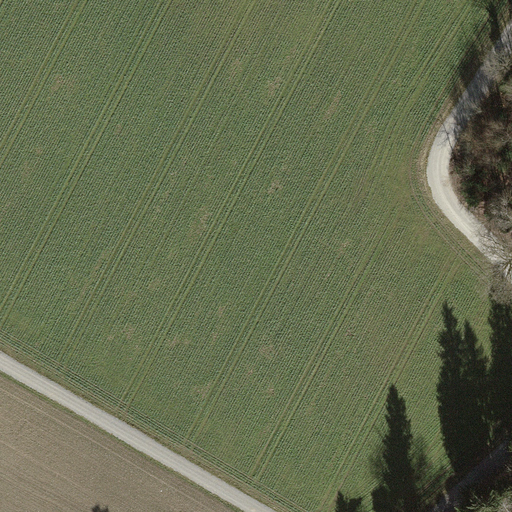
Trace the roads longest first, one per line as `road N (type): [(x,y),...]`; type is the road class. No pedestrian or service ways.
road 1 (track): [(254,511),(0,365)]
road 2 (track): [(511,274),(453,210),(440,168),(452,133),(511,39)]
